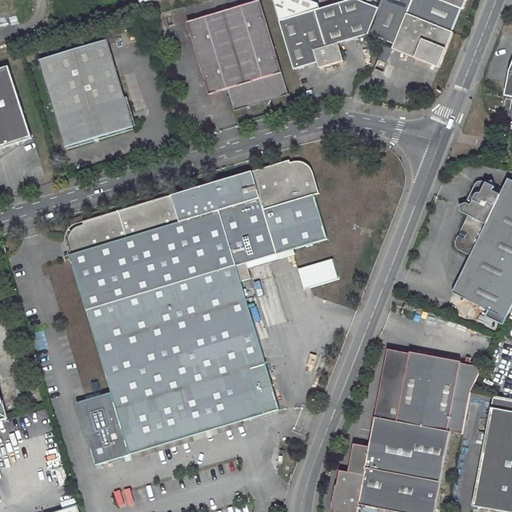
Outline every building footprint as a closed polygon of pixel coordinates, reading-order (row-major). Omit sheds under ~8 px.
[(311,0),(272,0),(279,21),(319,9),(318,3),(311,0)] [(381,0),(378,8),(357,0),(349,0),(319,9),(279,21),(294,71),(316,64),(318,69),(343,62),(338,44),(368,34),(395,45),(393,50),(439,68),(454,32),(452,32),(461,9),(464,10),(467,0),(381,0)] [(187,22),(209,96),(228,90),(234,111),(246,108),(244,104),(248,103),(249,107),(261,103),(267,108),(270,100),(288,95),(259,1),(239,7),(238,3),(225,7),(227,11),(187,22)] [(125,98),(108,40),(41,60),(58,118),(67,148),(134,128),(125,98)] [(12,67),(0,70),(0,148),(34,138),(12,67)] [(137,127),(128,97),(125,98),(134,128),(137,127)] [(55,119),(64,148),(67,148),(58,118),(55,119)] [(134,128),(67,148),(67,150),(135,130),(134,128)] [(288,163),(253,174),(83,227),(83,229),(78,231),(74,233),(72,235),(70,238),(68,242),(68,246),(68,249),(71,250),(74,258),(71,259),(132,459),(282,413),(242,284),(252,281),(248,266),(326,241),(313,197),(318,196),(311,173),(310,171),(307,168),(303,165),(299,164),(295,164),(289,165),(288,163)] [(69,179),(66,168),(57,171),(61,181),(69,179)] [(502,192),(494,188),(491,182),(485,184),(484,183),(481,181),(479,181),(477,182),(476,184),(465,204),(458,207),(461,214),(467,217),(454,244),(454,247),(455,249),(456,250),(470,257),(452,295),(487,312),(485,317),(503,326),(511,306),(511,182),(507,180),(502,192)] [(339,281),(332,261),(296,272),(303,292),(339,281)] [(414,313),(417,306),(417,305),(406,301),(403,309),(414,313)] [(393,511),(435,511),(450,431),(462,434),(470,394),(483,367),(477,366),(477,362),(469,361),(470,357),(466,357),(465,364),(460,363),(461,361),(410,352),(410,354),(387,350),(369,447),(354,445),(349,473),(347,485),(342,484),(341,484),(340,484),(339,484),(339,485),(338,485),(336,487),(336,488),(332,508),(334,511),(358,511),(359,506),(393,511)] [(0,421),(9,419),(0,388),(0,421)] [(498,511),(511,511),(511,400),(493,398),(475,508),(498,511)] [(349,473),(341,472),(338,485),(339,485),(339,484),(340,484),(341,484),(342,484),(347,485),(349,473)] [(129,489),(114,494),(119,508),(133,504),(129,489)]
